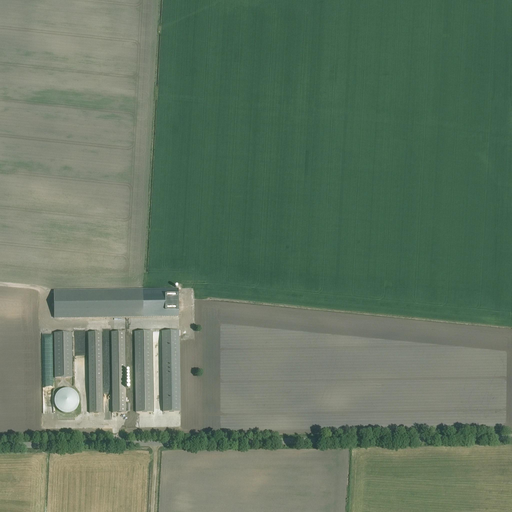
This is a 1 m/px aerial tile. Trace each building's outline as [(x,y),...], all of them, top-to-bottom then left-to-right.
[(53,320),(179,318),(178,291),(52,293),(53,320)] [(124,332),(111,332),(112,413),(126,413),(124,332)] [(153,412),(152,332),(135,332),(136,412),(153,412)] [(162,412),(180,412),(179,332),(161,332),(162,412)] [(71,333),(54,334),(55,378),(72,378),(71,333)] [(103,413),(101,333),(88,333),(89,413),(103,413)] [(79,402),(78,396),(75,391),(69,389),(63,389),(58,392),(55,397),(54,403),(57,409),(61,412),(67,413),(73,412),(77,407),(79,402)]
